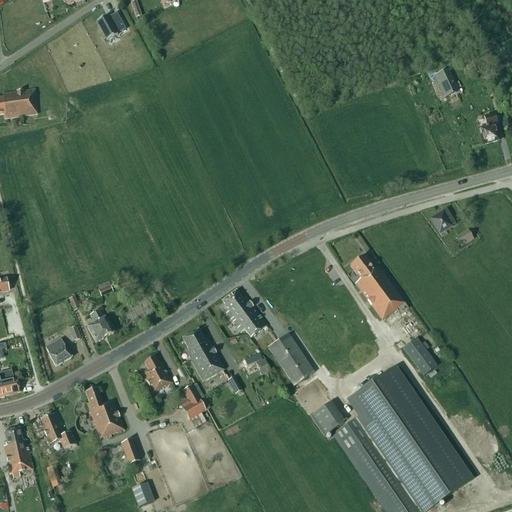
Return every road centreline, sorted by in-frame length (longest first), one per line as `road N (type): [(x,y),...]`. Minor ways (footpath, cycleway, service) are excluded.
road 1 (tertiary): [(0,411),(106,362),(286,246)]
road 2 (tertiary): [(502,173),(380,207),(286,246)]
road 3 (unclassified): [(0,67),(101,0)]
